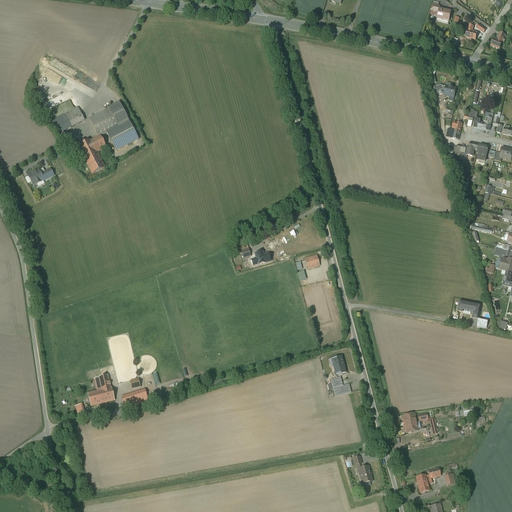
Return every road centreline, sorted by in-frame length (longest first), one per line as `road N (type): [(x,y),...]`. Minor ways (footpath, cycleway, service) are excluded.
road 1 (unclassified): [(272,21),(354,339)]
road 2 (unclassified): [(354,339),(46,432)]
road 3 (unclassified): [(46,432),(18,251),(0,211)]
road 4 (secondary): [(272,21),(471,63)]
road 5 (unclassified): [(354,339),(401,511)]
road 6 (secondary): [(127,0),(258,19)]
